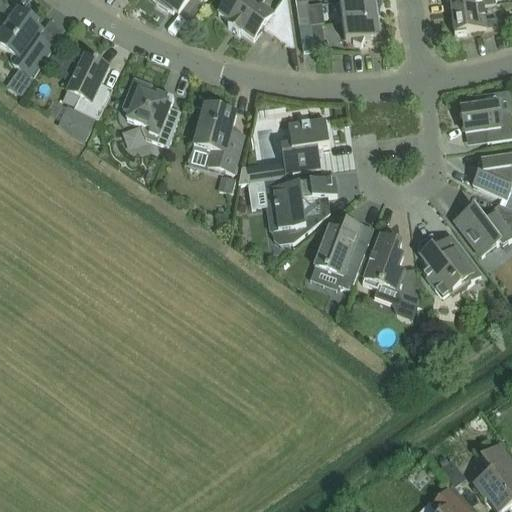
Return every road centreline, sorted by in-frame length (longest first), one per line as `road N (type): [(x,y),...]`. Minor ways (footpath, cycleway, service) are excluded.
road 1 (residential): [(74,0),(289,75),(394,76),(425,68)]
road 2 (residential): [(363,138),(362,178),(373,196),(390,205),(431,201),(440,166),(425,68)]
